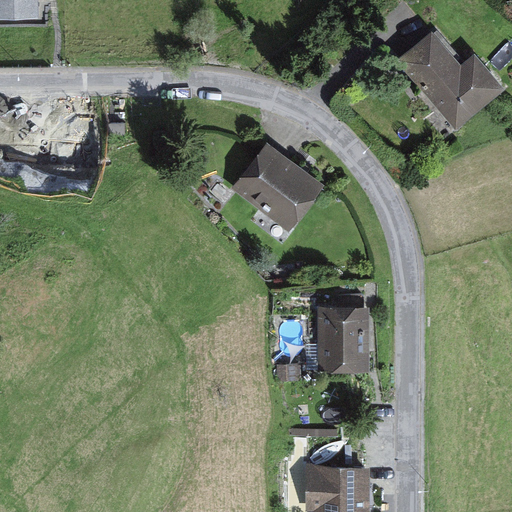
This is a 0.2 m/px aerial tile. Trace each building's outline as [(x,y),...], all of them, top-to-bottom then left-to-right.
[(38,0),(0,0),(0,14),(39,14),(38,0)] [(450,121),(506,80),(481,45),(458,62),(435,32),(402,57),(450,121)] [(267,138),(232,181),(291,229),(326,186),(305,169),(283,151),(267,138)] [(367,342),(367,302),(325,302),(324,375),(366,375),(367,342)] [(364,437),(364,422),(339,422),(339,452),(365,452),(364,437)] [(366,479),(366,469),(310,471),(310,511),(366,511),(366,501),(366,479)]
